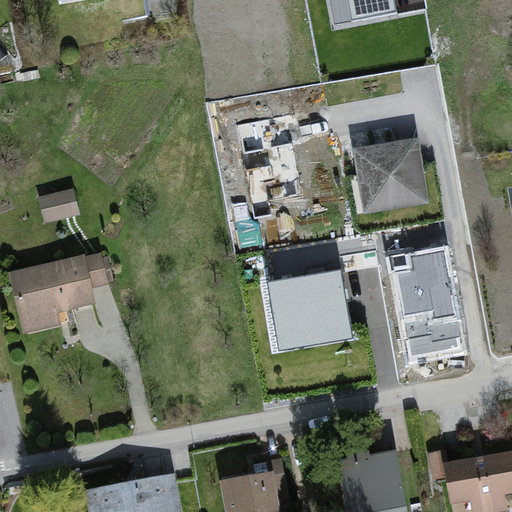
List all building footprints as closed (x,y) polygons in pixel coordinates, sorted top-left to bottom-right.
[(349,0),(355,26),(398,18),(394,0),(349,0)] [(294,113),(237,124),(254,216),(272,213),(269,197),(300,191),(291,143),(299,142),(294,113)] [(420,142),(358,151),(368,215),(429,206),(420,142)] [(74,190),(38,197),(44,225),(80,218),(74,190)] [(447,250),(411,256),(413,270),(395,273),(410,357),(464,347),(447,250)] [(101,257),(12,277),(25,332),(59,324),(57,314),(98,305),(94,287),(108,284),(101,257)] [(347,280),(272,291),(282,358),(357,347),(347,280)] [(367,511),(403,505),(392,448),(338,458),(348,511),(367,511)] [(511,488),(511,450),(445,462),(452,511),(483,511),(505,509),(502,491),(511,488)] [(277,470),(223,479),(228,511),(267,511),(284,509),(277,470)] [(179,511),(171,471),(86,488),(90,511),(179,511)]
